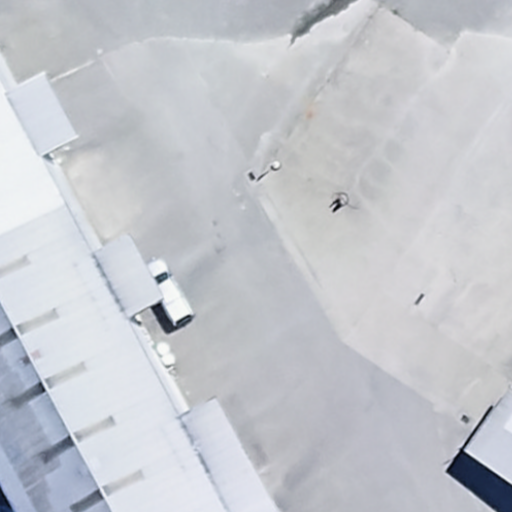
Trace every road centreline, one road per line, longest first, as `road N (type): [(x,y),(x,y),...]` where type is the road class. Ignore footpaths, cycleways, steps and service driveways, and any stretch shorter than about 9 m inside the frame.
road 1 (unknown): [(332,381),(141,0)]
road 2 (unknown): [(332,381),(511,166)]
road 3 (unknown): [(389,511),(332,381)]
